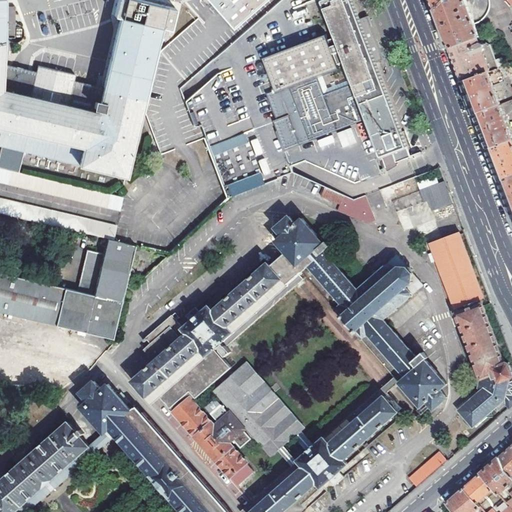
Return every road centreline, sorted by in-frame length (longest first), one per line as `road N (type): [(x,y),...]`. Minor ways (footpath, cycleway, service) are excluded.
road 1 (secondary): [(508,276),(403,0)]
road 2 (secondary): [(511,423),(412,511)]
